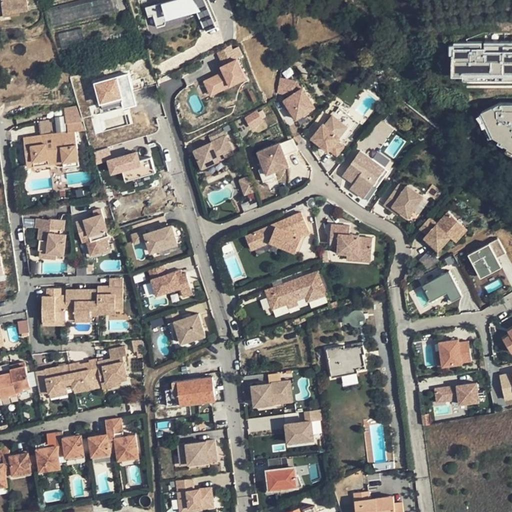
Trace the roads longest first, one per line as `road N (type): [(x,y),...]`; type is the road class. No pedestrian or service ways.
road 1 (residential): [(425,511),(394,285),(398,240),(325,184)]
road 2 (residential): [(196,240),(224,329),(246,511)]
road 3 (track): [(156,511),(149,383),(161,368),(223,337)]
road 4 (residential): [(325,184),(196,240)]
road 5 (residential): [(159,118),(196,240)]
